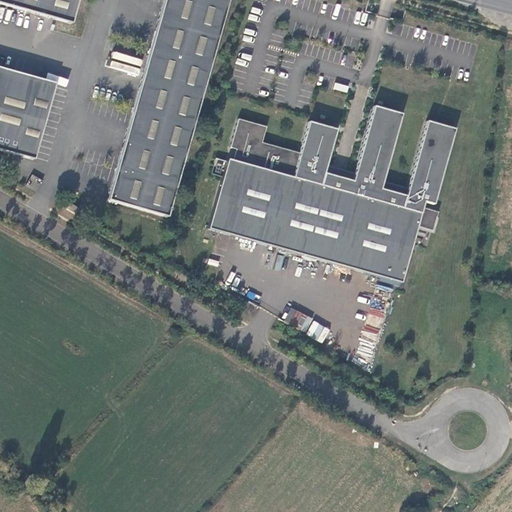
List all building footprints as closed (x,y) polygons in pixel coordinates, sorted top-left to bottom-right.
[(77,0),(0,0),(0,4),(56,20),(71,24),(77,0)] [(227,0),(163,0),(107,201),(167,217),(227,0)] [(54,84),(0,68),(0,149),(32,160),(54,84)] [(335,82),(333,89),(347,93),(349,86),(335,82)] [(226,160),(207,231),(401,284),(416,227),(432,231),(438,211),(422,207),(423,202),(433,205),(453,129),(425,121),(407,189),(382,182),(400,115),(372,107),(354,174),(341,171),(325,166),(335,130),(307,123),(298,154),(261,144),(265,126),(237,119),(229,149),(234,151),(231,162),(226,160)] [(78,209),(68,203),(64,208),(75,215),(78,209)] [(283,321),(304,332),(312,318),(291,307),(283,321)] [(305,334),(322,343),(329,329),(313,320),(305,334)]
